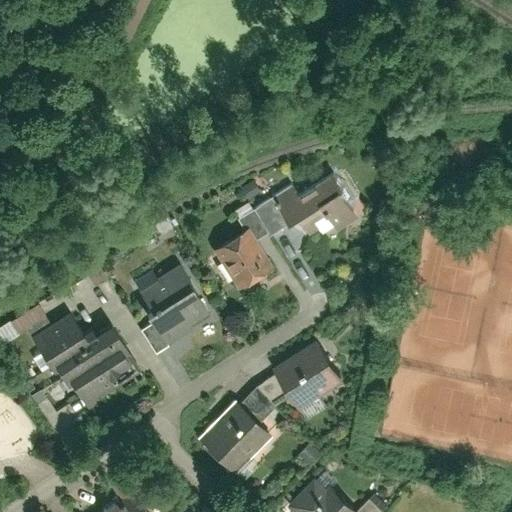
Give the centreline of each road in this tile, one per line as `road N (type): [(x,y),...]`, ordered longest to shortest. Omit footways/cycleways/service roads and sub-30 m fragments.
road 1 (residential): [(154,426),(312,309)]
road 2 (residential): [(154,426),(12,511)]
road 3 (residential): [(241,511),(154,426)]
